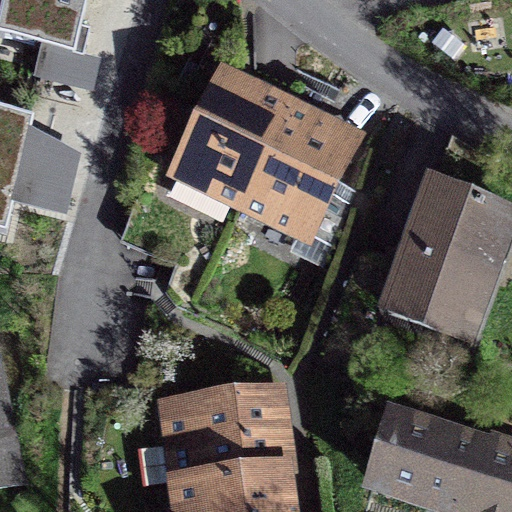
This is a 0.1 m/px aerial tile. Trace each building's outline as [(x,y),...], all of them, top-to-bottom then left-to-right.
[(4,0),(0,20),(0,38),(75,55),(87,0),(4,0)] [(179,173),(244,204),(288,112),(223,81),(179,173)] [(34,117),(0,109),(0,232),(6,234),(14,203),(58,213),(63,189),(19,179),(34,117)] [(354,144),(288,112),(244,204),(301,232),(291,252),(322,267),(351,208),(328,197),(354,144)] [(485,204),(433,185),(387,314),(447,335),(467,279),(488,286),(511,220),(511,216),(485,206),(485,204)] [(203,385),(178,388),(180,403),(205,400),(203,385)] [(0,390),(0,488),(20,484),(0,390)] [(279,395),(169,409),(180,485),(282,472),(289,471),(279,395)] [(395,426),(378,483),(470,511),(469,511),(511,511),(511,445),(492,439),(488,454),(395,426)] [(180,485),(183,511),(287,511),(282,472),(180,485)]
